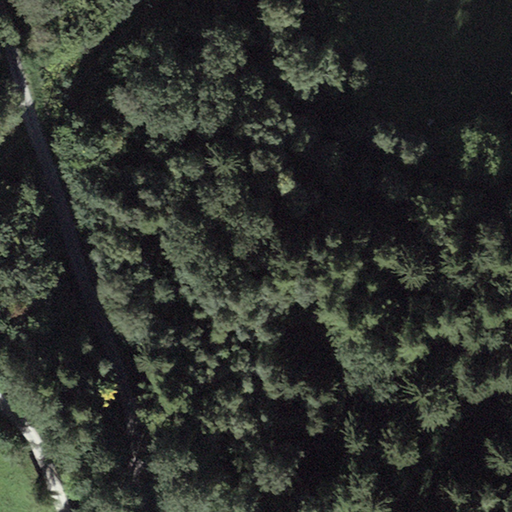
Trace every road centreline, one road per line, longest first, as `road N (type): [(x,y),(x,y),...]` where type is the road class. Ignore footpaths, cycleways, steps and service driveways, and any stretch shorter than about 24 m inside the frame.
road 1 (track): [(0,6),(122,371),(150,511)]
road 2 (track): [(64,511),(26,426),(0,400)]
